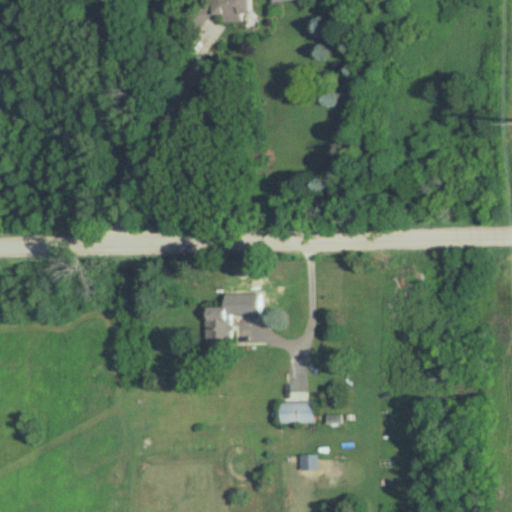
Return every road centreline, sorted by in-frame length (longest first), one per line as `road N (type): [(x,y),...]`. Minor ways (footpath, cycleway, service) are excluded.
road 1 (residential): [(511,229),(0,241)]
road 2 (residential): [(128,239),(123,0)]
